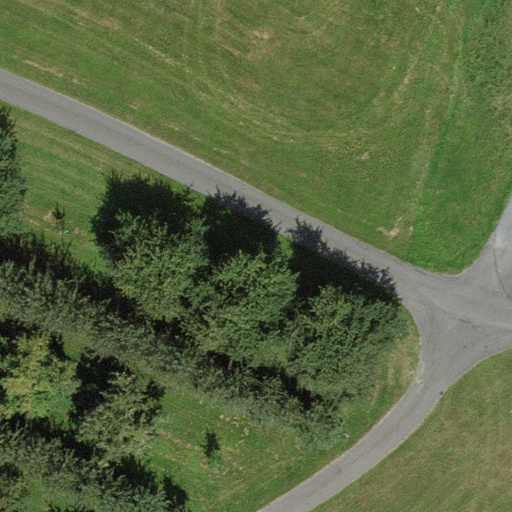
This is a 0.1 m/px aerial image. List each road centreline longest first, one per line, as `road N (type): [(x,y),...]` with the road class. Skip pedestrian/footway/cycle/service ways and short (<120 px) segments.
road 1 (unclassified): [(476,315),(266,206),(0,89)]
road 2 (residential): [(476,315),(380,446),(280,511)]
